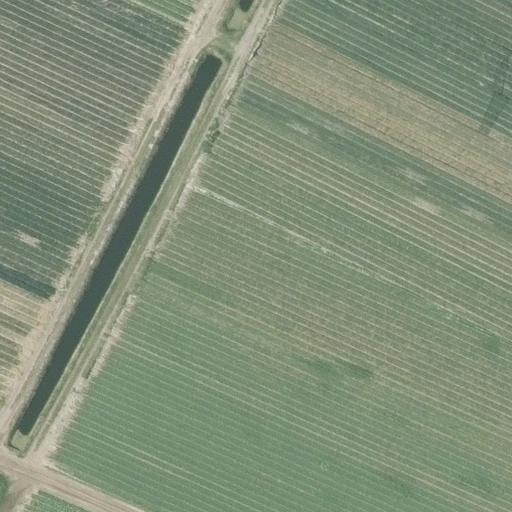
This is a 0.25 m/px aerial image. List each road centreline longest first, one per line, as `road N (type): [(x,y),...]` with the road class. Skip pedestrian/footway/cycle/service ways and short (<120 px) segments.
road 1 (track): [(4,511),(268,0)]
road 2 (track): [(0,429),(220,0)]
road 3 (track): [(0,460),(120,511)]
